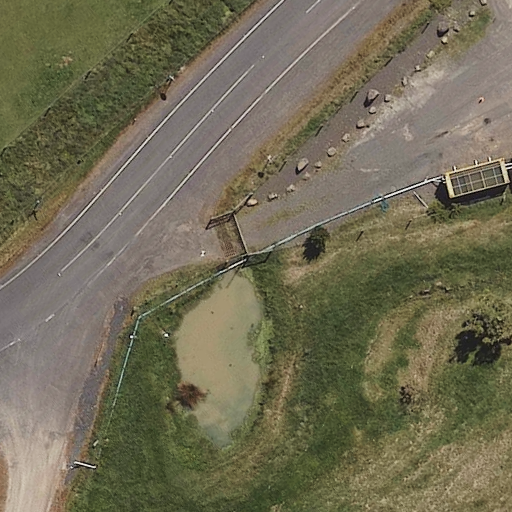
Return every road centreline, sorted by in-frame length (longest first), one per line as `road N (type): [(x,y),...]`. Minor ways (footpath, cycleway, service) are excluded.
road 1 (track): [(14,309),(318,206),(511,118)]
road 2 (tertiary): [(14,309),(327,0)]
